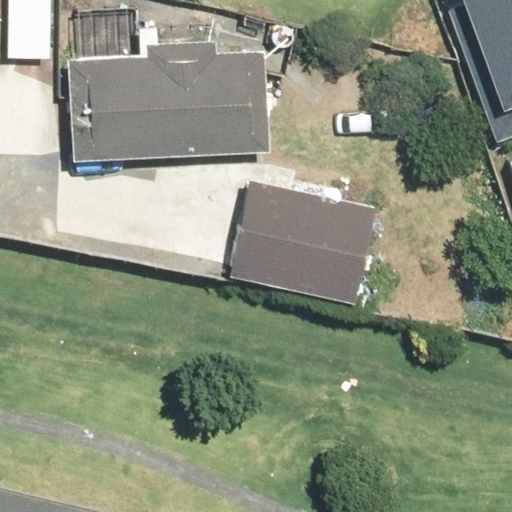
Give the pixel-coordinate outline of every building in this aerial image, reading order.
[(54,57),(56,0),(17,0),(16,56),(54,57)] [(511,0),(456,0),(505,138),(511,135),(511,0)] [(0,49),(12,20),(0,14),(0,49)] [(53,61),(58,164),(256,154),(252,52),(53,61)] [(379,206),(255,176),(232,270),(357,299),(379,206)]
